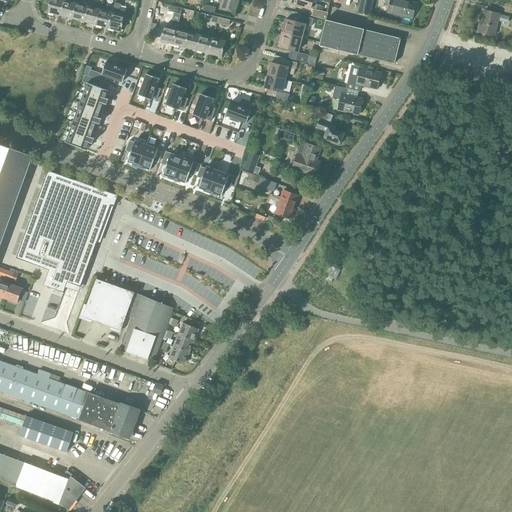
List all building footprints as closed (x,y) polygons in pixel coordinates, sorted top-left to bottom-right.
[(60,15),(63,0),(45,0),(44,3),(50,4),(48,12),(60,15)] [(72,19),(76,3),(70,1),(70,0),(63,0),(60,15),(72,19)] [(88,6),(90,0),(89,0),(83,0),(82,4),(76,3),(72,19),(84,22),(88,6)] [(216,0),(221,1),(219,8),(235,13),(238,0),(216,0)] [(316,10),(317,5),(312,3),(312,0),(291,0),(290,3),(310,9),(310,8),(313,9),(311,16),(325,20),(327,13),(316,10)] [(370,16),(373,0),(360,0),(359,6),(357,13),(361,14),(370,16)] [(411,18),(415,3),(405,0),(391,0),(391,1),(390,1),(387,0),(386,0),(385,5),(389,6),(390,6),(388,12),(399,15),(411,18)] [(120,32),(126,12),(119,10),(120,5),(114,3),(114,6),(108,28),(120,32)] [(108,28),(114,6),(107,4),(106,11),(100,9),(96,25),(108,28)] [(96,25),(100,9),(88,6),(84,22),(96,25)] [(176,30),(182,9),(170,6),(169,11),(173,13),(169,28),(164,26),(160,42),(172,45),(176,30)] [(214,14),(215,8),(204,6),(203,12),(214,14)] [(506,23),(508,18),(498,15),(483,11),(481,21),(479,21),(476,32),(493,36),(497,21),(506,23)] [(281,27),(281,28),(282,28),(282,29),(282,30),(283,30),(282,33),(301,38),(302,38),(305,24),(312,26),(313,19),(312,19),(301,16),(300,23),(285,20),(285,23),(284,23),(283,24),(282,24),(282,25),(282,26),(281,26),(281,27)] [(227,27),(229,21),(218,18),(216,24),(227,27)] [(321,46),(320,49),(325,50),(326,47),(330,48),(330,51),(335,52),(336,50),(340,51),(340,54),(345,55),(346,52),(356,55),(356,58),(389,66),(390,65),(387,65),(387,63),(388,59),(386,59),(388,48),(391,49),(392,43),(326,26),(321,46)] [(184,48),(188,33),(176,30),(172,45),(184,48)] [(197,51),(201,36),(188,33),(184,48),(197,51)] [(278,40),(278,41),(278,42),(279,42),(279,43),(280,44),(279,46),(279,47),(292,50),(293,50),(291,59),(307,63),(314,64),(315,65),(316,58),(308,56),(308,55),(298,53),(298,51),(298,52),(302,38),(301,38),(282,33),(281,36),(281,37),(280,37),(279,38),(278,39),(278,40)] [(208,54),(212,39),(201,36),(197,51),(208,54)] [(220,57),(224,42),(212,39),(208,54),(220,57)] [(272,63),(269,75),(279,78),(284,79),(286,80),(287,73),(293,75),(295,69),(296,69),(297,63),(286,60),(284,66),(272,63)] [(106,62),(101,74),(122,82),(126,69),(106,62)] [(376,89),(380,74),(359,69),(357,78),(349,76),(346,89),(347,89),(358,92),(360,85),(376,89)] [(313,72),(312,79),(319,81),(321,74),(313,72)] [(146,74),(138,95),(151,100),(151,98),(156,100),(160,91),(155,89),(158,78),(146,74)] [(265,87),(265,88),(276,91),(278,91),(276,97),(287,100),(288,100),(289,94),(283,92),(282,92),(286,80),(284,79),(279,78),(269,75),(265,87)] [(87,83),(84,93),(108,102),(108,100),(105,99),(109,91),(87,83)] [(173,84),(165,105),(171,107),(178,109),(178,108),(183,109),(187,100),(182,99),(184,92),(186,88),(173,84)] [(358,115),(362,100),(345,96),(347,89),(346,89),(334,86),(331,98),(340,101),(337,110),(358,115)] [(84,93),(80,103),(101,111),(104,103),(107,104),(108,102),(84,93)] [(200,95),(193,115),(205,119),(206,118),(211,119),(214,110),(209,109),(213,98),(202,95),(200,94),(200,95)] [(312,106),(314,99),(307,97),(305,104),(312,106)] [(230,103),(225,116),(230,117),(229,120),(238,123),(239,120),(247,123),(251,110),(249,110),(251,105),(243,102),(242,107),(239,106),(230,103)] [(80,103),(77,113),(101,122),(101,120),(98,119),(101,111),(80,103)] [(339,146),(343,134),(335,131),(336,128),(329,126),(333,115),(321,111),(318,121),(319,122),(317,129),(326,132),(323,141),(339,146)] [(77,113),(73,123),(94,130),(97,123),(100,124),(101,122),(77,113)] [(73,123),(69,132),(93,141),(94,139),(91,138),(94,130),(73,123)] [(281,129),(280,132),(279,132),(278,137),(288,141),(289,140),(293,141),(295,134),(281,129)] [(69,132),(66,143),(87,150),(90,142),(93,143),(93,141),(69,132)] [(129,140),(126,148),(131,150),(127,161),(138,165),(146,144),(134,140),(134,142),(129,140)] [(146,144),(138,165),(146,169),(150,170),(154,158),(159,160),(162,152),(157,150),(157,149),(154,147),(146,144)] [(316,159),(320,149),(305,144),(301,157),(297,156),(292,169),(315,177),(319,163),(314,162),(315,159),(316,159)] [(0,245),(32,157),(0,145),(0,245)] [(248,151),(242,168),(253,172),(259,155),(248,151)] [(164,153),(161,161),(166,163),(162,174),(174,179),(181,157),(170,153),(169,155),(164,153)] [(181,157),(174,179),(185,183),(189,171),(194,173),(197,165),(192,163),(193,162),(181,157)] [(200,166),(197,174),(202,176),(198,187),(209,191),(217,170),(206,166),(205,168),(200,166)] [(41,188),(16,258),(49,270),(43,285),(64,292),(67,282),(80,287),(87,269),(96,243),(97,243),(110,205),(114,207),(115,204),(118,196),(78,181),(75,180),(48,170),(41,188)] [(217,170),(209,191),(221,196),(225,184),(230,186),(233,178),(228,176),(228,175),(217,170)] [(273,192),(276,184),(255,176),(253,182),(259,184),(258,187),(273,192)] [(271,196),(270,199),(294,207),(295,208),(295,206),(299,196),(298,196),(283,190),(283,192),(281,197),(272,194),(271,196)] [(270,200),(269,203),(277,206),(276,207),(274,213),(275,213),(290,219),(291,219),(295,208),(294,207),(270,199),(270,200)] [(264,220),(266,215),(257,212),(256,217),(264,220)] [(0,267),(0,276),(6,278),(6,279),(10,280),(11,280),(14,273),(9,271),(0,267)] [(9,284),(4,298),(17,303),(22,289),(15,286),(16,282),(15,281),(16,281),(18,274),(14,273),(11,280),(9,284)] [(0,280),(0,296),(4,298),(9,284),(11,280),(10,280),(6,279),(6,278),(4,282),(0,280)] [(120,332),(135,292),(97,279),(87,305),(85,304),(80,318),(92,322),(92,320),(112,327),(111,329),(120,332)] [(158,349),(172,312),(173,309),(173,308),(139,295),(134,293),(126,315),(131,317),(120,350),(150,360),(153,362),(154,360),(158,349)] [(194,340),(198,329),(183,323),(179,334),(194,340)] [(189,352),(194,340),(179,334),(174,346),(189,352)] [(184,364),(189,352),(174,346),(170,358),(184,364)] [(0,391),(52,410),(60,413),(80,420),(128,437),(129,437),(132,428),(134,427),(135,422),(134,420),(137,412),(138,410),(115,402),(114,400),(107,398),(105,399),(49,379),(51,373),(39,369),(37,375),(23,370),(23,367),(17,365),(15,367),(0,361),(0,391)] [(160,395),(163,387),(156,384),(153,392),(160,395)] [(74,433),(26,416),(19,436),(66,453),(74,433)] [(68,509),(85,488),(71,477),(72,475),(66,470),(61,477),(0,453),(0,479),(60,503),(68,509)] [(15,508),(18,502),(9,498),(6,503),(15,508)]
